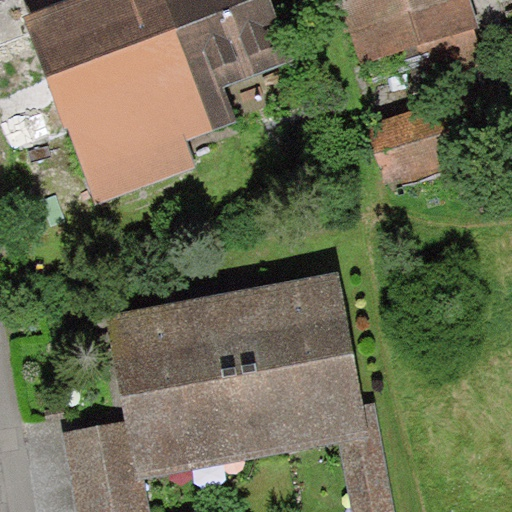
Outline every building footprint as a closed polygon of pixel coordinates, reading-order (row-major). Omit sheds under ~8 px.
[(71,0),(26,17),(32,34),(68,129),(96,204),(201,165),(192,142),(242,123),(229,89),(293,65),(268,0),(71,0)] [(342,0),(351,28),(359,25),(371,63),(362,66),(375,105),(484,68),(468,23),(478,20),(471,0),(342,0)] [(0,132),(7,152),(68,129),(32,34),(0,46),(0,132)] [(485,91),(369,130),(389,191),(505,153),(485,91)] [(227,298),(113,318),(131,422),(142,481),(341,441),(367,436),(365,428),(341,278),(227,298)] [(148,511),(142,481),(131,422),(68,433),(82,511),(148,511)] [(365,428),(367,436),(341,441),(353,511),(397,511),(382,425),(365,428)]
